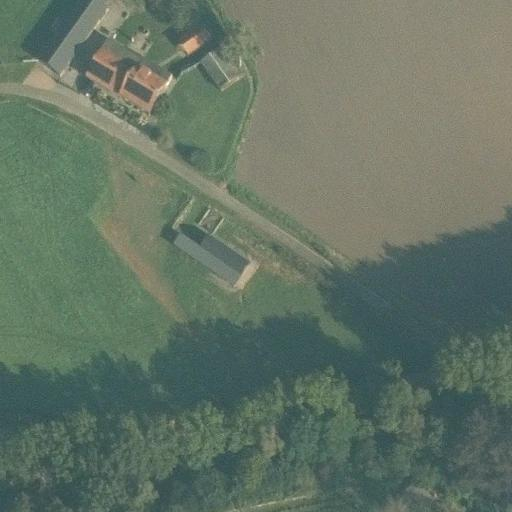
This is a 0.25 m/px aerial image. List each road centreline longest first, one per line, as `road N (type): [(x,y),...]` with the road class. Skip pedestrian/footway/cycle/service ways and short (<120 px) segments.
road 1 (unclassified): [(478,368),(137,141),(52,94),(0,86)]
road 2 (unclassified): [(0,438),(126,443),(478,368)]
